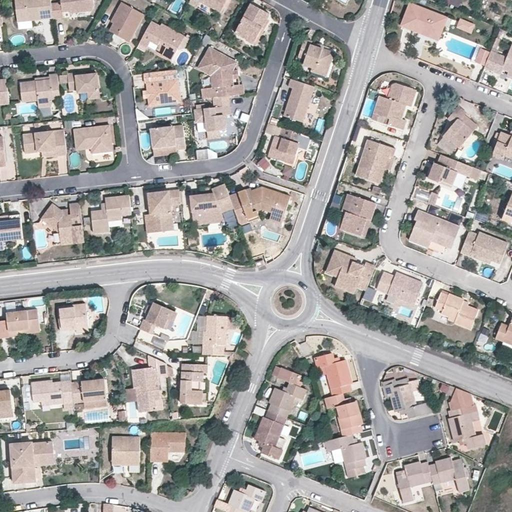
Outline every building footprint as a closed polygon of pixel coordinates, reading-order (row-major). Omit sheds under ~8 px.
[(31,21),(53,19),(51,4),(50,0),(14,0),(17,19),(31,17),(31,21)] [(51,4),(53,19),(63,17),(63,12),(70,11),(70,14),(79,12),(79,9),(82,9),(83,12),(91,11),(94,6),(93,0),(60,0),(61,3),(51,4)] [(197,0),(221,12),(227,0),(197,0)] [(418,29),(440,38),(445,25),(442,24),(445,16),(410,2),(400,26),(417,32),(418,29)] [(144,14),(124,4),(119,13),(117,11),(113,17),(116,19),(113,24),(109,32),(129,42),(144,14)] [(256,40),(269,17),(270,14),(251,4),(235,34),(247,40),(249,36),(256,40)] [(271,18),(269,17),(256,40),(249,36),(247,40),(246,41),(255,46),(271,18)] [(476,25),(460,18),(456,27),(472,35),(476,25)] [(152,22),(137,48),(145,52),(150,41),(158,46),(159,44),(161,41),(167,44),(165,47),(167,48),(162,56),(172,61),(185,36),(162,24),(160,26),(152,22)] [(417,32),(438,41),(440,38),(418,29),(417,32)] [(335,54),(323,50),(316,47),(311,45),(312,42),(304,39),(298,57),(306,60),(303,66),(312,68),(328,74),(335,54)] [(491,51),(484,68),(501,75),(503,70),(508,72),(511,73),(511,44),(511,45),(507,57),(491,51)] [(230,96),(244,94),(243,84),(234,85),(232,71),(237,63),(210,48),(198,68),(212,75),(213,88),(218,87),(219,97),(230,96)] [(327,78),(328,74),(312,68),(311,72),(327,78)] [(157,82),(147,83),(149,105),(150,105),(166,103),(180,101),(177,70),(156,72),(157,82)] [(156,72),(146,73),(147,83),(157,82),(156,72)] [(58,79),(58,73),(49,74),(49,76),(35,78),(35,81),(58,79)] [(97,73),(87,75),(75,76),(75,73),(68,74),(69,90),(77,90),(78,93),(88,92),(89,100),(100,98),(97,73)] [(0,105),(9,104),(6,79),(0,79),(0,105)] [(51,100),(60,99),(58,79),(35,81),(20,83),(22,103),(38,100),(39,108),(52,106),(51,100)] [(304,122),(315,87),(291,79),(288,87),(293,88),(289,98),(293,99),(287,117),(304,122)] [(406,105),(412,88),(398,83),(395,83),(392,85),(387,99),(380,96),(372,120),(404,130),(407,120),(402,118),(406,105)] [(417,90),(412,88),(406,105),(412,107),(417,90)] [(231,106),(230,96),(219,97),(217,97),(218,107),(231,106)] [(283,116),(287,117),(293,99),(289,98),(283,116)] [(223,116),(225,116),(232,115),(231,106),(218,107),(204,109),(207,132),(226,130),(225,120),(223,120),(223,116)] [(460,120),(465,115),(467,113),(458,106),(448,118),(454,124),(443,137),(450,142),(451,140),(460,148),(474,131),(460,120)] [(478,125),(465,115),(460,120),(474,131),(478,125)] [(293,164),(303,134),(283,127),(269,123),(266,131),(275,135),(268,156),(293,164)] [(150,128),(153,149),(176,147),(177,150),(186,149),(183,125),(150,128)] [(92,151),(113,149),(110,126),(74,129),(76,151),(85,149),(85,146),(91,146),(91,149),(92,151)] [(47,157),(67,155),(64,130),(29,134),(30,143),(24,144),(25,154),(42,152),(46,151),(47,157)] [(511,135),(510,135),(502,132),(494,151),(505,156),(511,158),(511,135)] [(380,183),(385,168),(389,155),(393,157),(396,149),(368,139),(356,175),(380,183)] [(176,147),(153,149),(154,158),(177,155),(177,150),(176,147)] [(206,148),(196,149),(196,158),(207,157),(206,148)] [(504,160),(505,156),(494,151),(492,156),(504,160)] [(473,167),(441,154),(437,164),(434,163),(428,178),(439,183),(440,180),(452,185),(453,185),(458,173),(464,175),(469,177),(473,167)] [(389,155),(385,168),(389,170),(393,157),(389,155)] [(281,173),(290,176),(293,167),(284,164),(281,173)] [(459,187),(464,175),(458,173),(453,185),(459,187)] [(221,212),(233,208),(229,196),(225,184),(212,189),(213,194),(209,194),(202,195),(191,196),(194,224),(223,221),(221,212)] [(272,213),(284,217),(291,196),(262,187),(251,191),(252,193),(247,195),(245,190),(239,193),(247,215),(257,211),(262,210),(272,213)] [(171,206),(181,204),(179,190),(148,194),(150,215),(156,214),(158,232),(174,230),(171,206)] [(239,193),(229,196),(233,208),(240,225),(249,222),(247,215),(239,193)] [(429,203),(435,206),(439,195),(433,193),(429,203)] [(119,215),(132,214),(130,195),(105,198),(106,204),(106,206),(102,207),(102,211),(91,212),(93,233),(109,231),(108,221),(108,216),(119,215)] [(367,219),(371,220),(376,203),(354,196),(348,213),(346,212),(340,229),(361,236),(367,219)] [(72,231),(83,229),(80,203),(69,204),(71,215),(68,215),(64,216),(64,213),(61,210),(53,203),(41,218),(59,232),(60,241),(73,240),(72,231)] [(446,238),(443,245),(451,249),(460,227),(418,210),(414,220),(417,221),(410,237),(420,241),(419,244),(429,247),(432,240),(435,234),(446,238)] [(260,218),(257,211),(247,215),(249,222),(260,218)] [(21,212),(9,214),(10,220),(0,221),(0,240),(23,238),(21,212)] [(282,224),(284,217),(272,213),(270,220),(282,224)] [(147,234),(158,232),(156,214),(150,215),(145,215),(147,234)] [(365,237),(371,220),(367,219),(361,236),(365,237)] [(84,238),(83,229),(72,231),(73,240),(84,238)] [(469,231),(461,252),(470,256),(472,252),(492,260),(500,263),(508,243),(479,232),(478,234),(469,231)] [(432,240),(443,245),(446,238),(435,234),(432,240)] [(22,239),(5,241),(6,247),(23,244),(22,239)] [(358,286),(366,290),(375,266),(366,262),(364,266),(356,263),(350,261),(352,256),(335,250),(327,272),(339,277),(358,284),(358,286)] [(472,252),(470,256),(490,264),(492,260),(472,252)] [(376,289),(389,294),(397,297),(414,304),(424,283),(409,277),(409,280),(403,278),(404,275),(397,272),(396,276),(384,272),(376,289)] [(355,295),(358,286),(358,284),(339,277),(335,287),(355,295)] [(463,304),(464,300),(465,299),(449,293),(448,295),(441,292),(435,308),(443,311),(442,313),(449,316),(456,319),(455,322),(471,329),(478,310),(468,306),(463,304)] [(139,328),(140,329),(153,334),(157,325),(165,328),(168,320),(173,320),(175,317),(175,314),(174,311),(155,302),(152,307),(149,305),(146,312),(149,314),(147,320),(144,319),(139,328)] [(88,326),(86,304),(86,303),(57,307),(60,331),(76,329),(89,328),(88,326)] [(0,338),(18,337),(18,335),(18,334),(40,331),(37,309),(7,312),(7,320),(0,320),(0,338)] [(202,345),(202,355),(223,356),(223,346),(225,346),(226,317),(206,316),(205,330),(205,345),(202,345)] [(505,337),(511,340),(511,319),(509,325),(502,323),(496,338),(503,341),(505,337)] [(480,333),(476,342),(483,345),(487,335),(480,333)] [(343,393),(352,391),(350,383),(353,383),(347,359),(341,361),(338,362),(337,357),(334,358),(332,353),(315,357),(318,368),(326,366),(328,374),(333,396),(343,393)] [(166,363),(148,355),(149,367),(132,370),(134,387),(136,387),(140,387),(141,392),(137,392),(139,412),(161,409),(158,374),(168,377),(166,363)] [(202,402),(203,393),(203,392),(201,391),(201,382),(203,382),(204,373),(207,373),(207,364),(183,363),(181,403),(202,404),(202,402)] [(278,378),(282,367),(276,365),(272,375),(278,378)] [(320,376),(328,374),(326,366),(318,368),(320,376)] [(269,410),(286,417),(295,396),(303,399),(307,389),(300,386),(302,382),(300,381),(301,375),(282,367),(278,378),(289,382),(287,387),(285,386),(283,390),(275,387),(269,403),(271,404),(269,410)] [(73,402),(74,403),(107,400),(104,378),(71,382),(73,402)] [(392,388),(411,383),(409,378),(390,382),(391,385),(392,388)] [(420,389),(418,379),(409,378),(411,383),(413,391),(420,389)] [(71,382),(71,380),(53,382),(50,382),(50,380),(31,382),(34,402),(42,401),(55,400),(56,404),(73,402),(71,382)] [(409,418),(427,414),(424,403),(416,405),(413,391),(411,383),(392,388),(391,385),(384,386),(386,397),(391,396),(396,411),(403,409),(404,413),(408,413),(409,418)] [(478,419),(472,394),(456,387),(451,401),(453,409),(449,410),(451,417),(449,418),(455,441),(459,440),(463,440),(464,444),(467,443),(469,449),(486,444),(483,433),(476,435),(472,421),(478,419)] [(0,411),(13,410),(10,389),(0,390),(0,411)] [(336,406),(344,436),(352,434),(362,431),(360,424),(363,424),(356,400),(352,401),(349,402),(347,398),(344,399),(343,393),(333,396),(325,398),(328,409),(336,406)] [(260,399),(257,405),(269,410),(271,404),(269,403),(260,399)] [(432,413),(429,402),(424,403),(427,414),(432,413)] [(273,457),(278,459),(283,449),(275,446),(286,417),(269,410),(266,417),(265,417),(255,439),(258,440),(262,442),(260,447),(264,448),(262,453),(273,457)] [(186,433),(151,432),(151,461),(168,461),(169,451),(186,452),(186,433)] [(344,436),(325,441),(328,452),(342,448),(349,477),(365,473),(363,466),(366,465),(364,458),(366,458),(362,442),(358,443),(355,444),(353,438),(352,434),(344,436)] [(112,464),(140,465),(140,437),(112,437),(112,464)] [(53,440),(46,441),(47,453),(34,454),(35,466),(55,464),(53,440)] [(47,453),(46,441),(11,444),(14,483),(36,481),(35,466),(34,454),(47,453)] [(432,481),(433,485),(456,478),(460,492),(470,489),(463,463),(453,465),(452,462),(451,457),(435,461),(436,463),(428,465),(432,481)] [(428,465),(427,462),(421,464),(420,462),(404,465),(405,469),(406,474),(397,476),(403,502),(414,500),(411,486),(432,481),(428,465)] [(372,471),(377,473),(380,465),(375,463),(372,471)] [(139,473),(140,465),(112,464),(112,473),(139,473)] [(231,505),(228,511),(248,511),(254,498),(262,501),(266,491),(249,484),(247,489),(245,488),(243,492),(239,491),(235,489),(229,505),(231,505)] [(228,511),(231,505),(229,505),(217,500),(215,506),(228,511)] [(103,502),(102,511),(112,511),(113,503),(103,502)]
